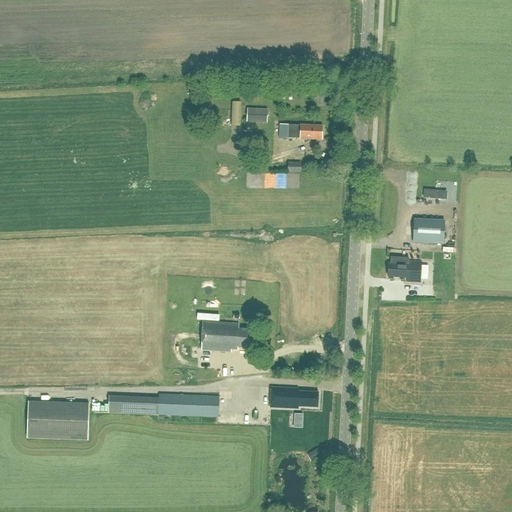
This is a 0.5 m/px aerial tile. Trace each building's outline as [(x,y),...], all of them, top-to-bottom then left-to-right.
[(267,110),(247,109),(246,123),(267,124),(267,110)] [(288,125),(288,138),(300,139),(300,140),(322,141),(322,126),(300,125),(300,126),(288,125)] [(301,164),(288,163),(288,173),(301,173),(301,164)] [(446,200),(447,192),(424,190),(423,199),(446,200)] [(444,217),(415,215),(413,239),(442,241),(444,217)] [(388,265),(387,277),(407,278),(406,282),(420,283),(421,262),(408,262),(409,259),(391,258),(390,265),(388,265)] [(450,276),(439,277),(439,286),(451,285),(450,276)] [(237,348),(250,349),(251,330),(238,330),(238,324),(202,323),(201,351),(231,353),(231,350),(237,350),(237,348)] [(186,381),(195,381),(195,367),(186,367),(186,381)] [(271,389),(270,408),(298,409),(298,407),(317,407),(317,394),(298,393),(298,390),(271,389)] [(159,395),(159,399),(109,397),(108,414),(218,418),(219,398),(159,395)] [(27,438),(88,441),(89,404),(28,402),(27,438)] [(317,449),(310,453),(314,460),(321,456),(317,449)]
